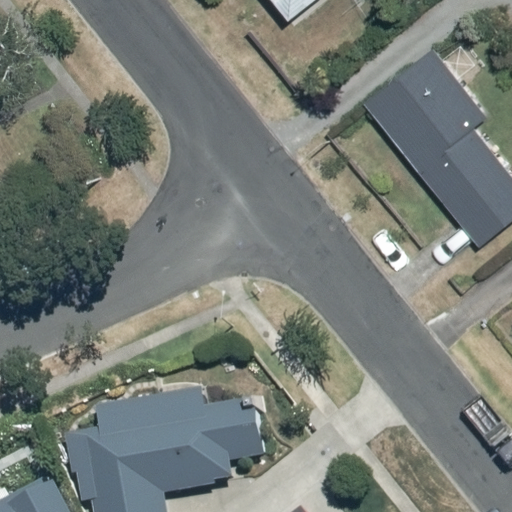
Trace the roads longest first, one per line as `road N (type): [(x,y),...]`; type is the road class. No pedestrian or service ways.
road 1 (residential): [(278,203),(511,501)]
road 2 (residential): [(0,327),(278,203)]
road 3 (residential): [(126,0),(278,203)]
